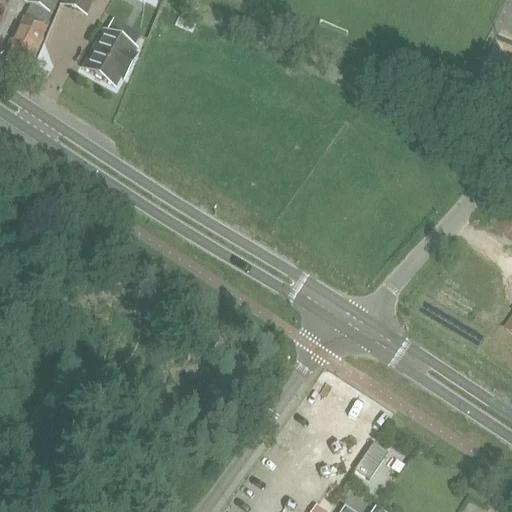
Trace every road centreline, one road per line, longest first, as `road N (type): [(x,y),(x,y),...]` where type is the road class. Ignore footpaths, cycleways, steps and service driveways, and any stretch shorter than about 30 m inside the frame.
road 1 (secondary): [(356,325),(0,100)]
road 2 (unclassified): [(209,511),(319,352),(356,325)]
road 3 (unclassified): [(356,325),(511,153)]
road 4 (secondary): [(511,428),(356,325)]
